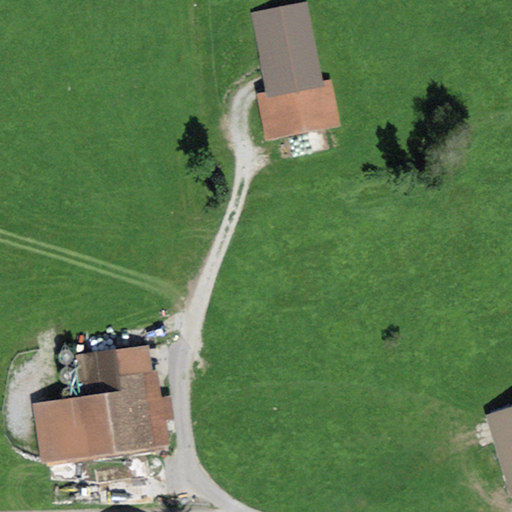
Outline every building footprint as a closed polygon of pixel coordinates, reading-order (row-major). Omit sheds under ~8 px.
[(252,12),(268,91),(257,93),(267,140),(343,124),(333,78),(325,79),(309,1),(252,12)] [(153,369),(149,344),(76,355),(82,395),(79,396),(64,398),(33,403),(43,463),(170,442),(158,368),(153,369)] [(63,361),(68,363),(72,361),(74,356),(73,351),(69,348),(64,349),(61,352),(60,357),(63,361)] [(64,382),(70,384),(76,381),(78,375),(77,369),(72,366),(65,366),(61,371),(60,377),(64,382)] [(64,398),(79,396),(80,395),(78,389),(73,386),(68,386),(63,390),(63,396),(64,398)] [(511,493),(511,406),(486,414),(511,494),(511,493)]
